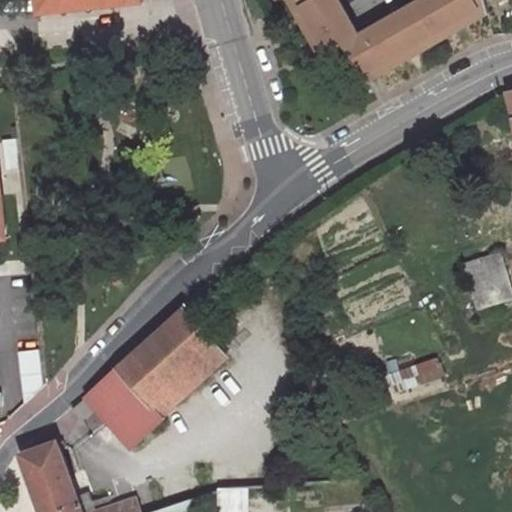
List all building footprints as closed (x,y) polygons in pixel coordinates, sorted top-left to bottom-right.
[(144,4),(143,0),(34,0),(37,16),(144,4)] [(287,0),(299,19),(307,14),(315,29),(307,33),(312,42),(320,37),(329,53),(345,44),(363,75),(377,66),(381,74),(398,65),(393,58),(424,40),(429,47),(445,38),(441,31),(472,12),(476,20),(489,13),(485,0),(422,0),(361,35),(340,0),(287,0)] [(445,38),(476,20),(472,12),(441,31),(445,38)] [(307,14),(299,19),(307,33),(315,29),(307,14)] [(52,34),(42,36),(39,39),(40,49),(44,52),(54,51),(57,47),(56,37),(52,34)] [(320,37),(312,42),(320,57),(329,53),(320,37)] [(393,58),(398,65),(429,47),(424,40),(393,58)] [(377,66),(363,75),(367,83),(381,74),(377,66)] [(511,299),(511,292),(500,253),(465,264),(478,310),(511,299)] [(119,366),(165,418),(230,358),(184,307),(119,366)] [(41,359),(20,361),(25,404),(44,386),(41,359)] [(96,410),(131,450),(165,418),(119,366),(72,410),(84,420),(96,410)] [(141,511),(136,498),(95,511),(83,511),(82,508),(93,504),(89,493),(78,498),(58,442),(20,457),(40,511),(141,511)] [(246,511),(262,511),(262,504),(273,503),(273,484),(240,487),(241,497),(246,497),(246,511)] [(208,509),(219,505),(214,491),(202,495),(208,509)] [(152,511),(192,511),(193,499),(152,511)]
